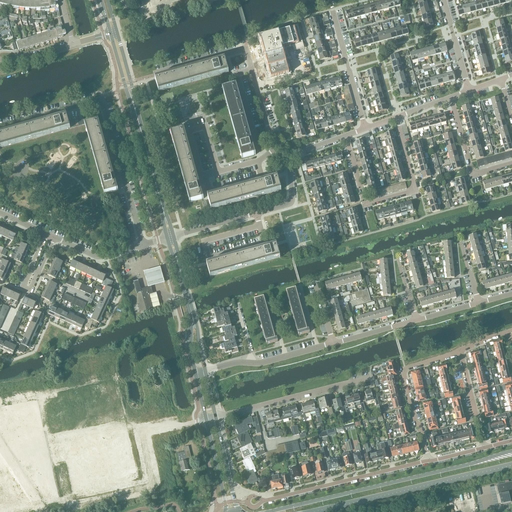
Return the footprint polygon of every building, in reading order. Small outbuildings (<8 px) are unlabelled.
[(39,0),(41,8),(41,11),(46,10),(50,10),(48,0),(39,0)] [(48,0),(50,10),(55,9),(58,8),(56,0),(48,0)] [(392,0),(389,0),(386,1),(389,9),(394,7),(392,0)] [(486,0),(480,2),(482,10),(488,8),(486,0)] [(491,0),(486,0),(488,8),(494,7),(491,0)] [(386,1),(381,2),(383,11),(389,9),(386,1)] [(381,2),(375,4),(377,12),(383,11),(381,2)] [(419,5),(420,10),(428,8),(427,2),(419,5)] [(480,2),(474,3),(476,12),(482,10),(480,2)] [(474,3),(468,5),(470,13),(476,12),(474,3)] [(375,4),(369,6),(371,14),(377,12),(375,4)] [(468,5),(462,7),(465,15),(470,13),(468,5)] [(369,6),(363,7),(365,15),(371,14),(369,6)] [(363,7),(357,9),(360,17),(365,15),(363,7)] [(465,15),(462,7),(457,8),(459,16),(465,15)] [(420,10),(422,17),(430,14),(428,8),(420,10)] [(357,9),(352,10),(354,19),(360,17),(357,9)] [(354,19),(352,10),(346,12),(348,20),(354,19)] [(309,20),(310,26),(318,24),(317,18),(309,20)] [(431,20),(423,22),(425,28),(433,26),(431,20)] [(495,23),(496,29),(504,27),(503,21),(495,23)] [(310,26),(312,32),(320,30),(318,24),(310,26)] [(406,26),(400,28),(402,36),(408,35),(406,26)] [(59,27),(54,28),(57,39),(63,37),(62,36),(59,27)] [(496,29),(498,35),(506,32),(504,27),(496,29)] [(46,31),(47,33),(49,41),(57,39),(54,28),(46,31)] [(400,28),(394,30),(397,38),(402,36),(400,28)] [(394,30),(389,31),(391,39),(397,38),(394,30)] [(389,31),(383,33),(385,41),(391,39),(389,31)] [(275,35),(258,40),(262,53),(270,80),(286,75),(279,48),(289,46),(285,32),(275,35)] [(498,35),(500,40),(508,38),(506,32),(498,35)] [(383,33),(377,34),(379,43),(385,41),(383,33)] [(471,35),(473,41),(481,38),(479,33),(471,35)] [(377,34),(371,36),(373,44),(379,43),(377,34)] [(314,38),(315,43),(323,41),(325,41),(323,35),(322,36),(322,35),(314,38)] [(371,36),(365,38),(368,46),(373,44),(371,36)] [(365,38),(360,39),(362,47),(368,46),(365,38)] [(473,41),(474,47),(482,44),(481,38),(473,41)] [(500,40),(501,46),(509,44),(508,38),(500,40)] [(362,47),(360,39),(354,41),(356,49),(362,47)] [(445,44),(439,46),(441,54),(447,52),(445,44)] [(474,47),(476,52),(484,50),(482,44),(474,47)] [(501,46),(503,52),(511,50),(509,44),(501,46)] [(439,46),(433,47),(435,55),(441,54),(439,46)] [(317,49),(318,55),(326,53),(325,47),(317,49)] [(433,47),(427,49),(429,57),(435,55),(433,47)] [(427,49),(421,50),(424,59),(429,57),(427,49)] [(421,50),(416,52),(418,60),(424,59),(421,50)] [(476,52),(477,58),(486,56),(484,50),(476,52)] [(326,53),(318,55),(320,61),(328,59),(327,56),(330,56),(329,52),(326,53)] [(418,60),(416,52),(410,54),(412,62),(418,60)] [(390,57),(392,63),(400,61),(398,55),(390,57)] [(477,58),(479,64),(487,62),(486,56),(477,58)] [(213,64),(155,80),(158,91),(228,71),(225,60),(218,62),(217,61),(218,61),(212,62),(213,62),(213,64)] [(392,63),(393,69),(401,67),(400,61),(392,63)] [(479,64),(481,70),(489,67),(487,62),(479,64)] [(393,69),(395,75),(403,72),(401,67),(393,69)] [(489,67),(481,70),(482,76),(490,73),(489,67)] [(367,72),(369,78),(377,75),(375,69),(367,72)] [(395,75),(396,80),(405,78),(403,72),(395,75)] [(453,73),(447,74),(449,82),(455,81),(453,73)] [(447,74),(441,76),(443,84),(449,82),(447,74)] [(369,78),(370,83),(378,81),(377,75),(369,78)] [(441,76),(435,78),(437,86),(443,84),(441,76)] [(340,78),(334,80),(336,87),(342,86),(340,78)] [(396,80),(398,86),(406,84),(405,78),(396,80)] [(435,78),(429,79),(432,87),(437,86),(435,78)] [(429,79),(424,81),(426,89),(432,87),(429,79)] [(334,80),(328,81),(330,89),(336,87),(334,80)] [(328,81),(322,83),(324,91),(330,89),(328,81)] [(370,83),(372,89),(380,87),(378,81),(370,83)] [(426,89),(424,81),(418,82),(420,91),(426,89)] [(322,83),(316,85),(318,92),(324,91),(322,83)] [(398,86),(400,92),(408,90),(406,84),(398,86)] [(316,85),(310,86),(312,94),(318,92),(316,85)] [(251,144),(235,86),(224,89),(243,159),(254,156),(252,148),(253,148),(254,148),(252,143),(251,144)] [(312,94),(310,86),(304,88),(306,96),(312,94)] [(372,89),(373,95),(382,93),(380,87),(372,89)] [(285,91),(286,97),(294,95),(296,94),(294,88),(285,91)] [(408,90),(400,92),(401,98),(409,96),(408,90)] [(373,95),(375,101),(383,98),(382,93),(373,95)] [(286,97),(288,103),(296,101),(294,95),(286,97)] [(375,101),(377,107),(385,104),(383,98),(375,101)] [(288,103),(290,109),(297,107),(296,101),(288,103)] [(385,104),(377,107),(378,112),(386,110),(385,104)] [(290,109),(291,115),(299,112),(297,107),(290,109)] [(291,115),(293,121),(301,118),(299,112),(291,115)] [(344,115),(346,123),(349,122),(349,123),(353,122),(352,118),(351,118),(350,113),(346,114),(346,112),(343,113),(344,115)] [(444,114),(438,116),(440,124),(446,122),(444,114)] [(344,115),(338,117),(340,124),(346,123),(344,115)] [(55,120),(0,135),(0,146),(0,147),(70,127),(69,123),(67,116),(60,119),(59,117),(54,118),(54,119),(54,118),(55,120)] [(329,119),(326,120),(328,128),(334,126),(332,118),(331,116),(329,117),(329,119)] [(338,117),(332,118),(334,126),(340,124),(338,117)] [(293,121),(295,126),(302,124),(301,118),(293,121)] [(320,121),(322,129),(328,128),(326,120),(323,121),(322,118),(319,119),(320,121)] [(86,124),(86,125),(106,194),(117,191),(115,184),(116,184),(115,178),(115,179),(113,179),(97,121),(93,123),(86,124)] [(322,129),(320,121),(314,123),(316,131),(322,129)] [(417,130),(415,122),(409,124),(411,132),(417,130)] [(295,126),(296,132),(304,130),(302,124),(295,126)] [(199,187),(183,130),(172,133),(191,202),(202,199),(200,192),(201,192),(202,192),(200,187),(199,187)] [(304,130),(296,132),(298,138),(306,136),(304,130)] [(385,134),(387,140),(394,138),(392,132),(385,134)] [(443,136),(445,142),(453,139),(451,133),(443,136)] [(365,140),(363,141),(356,142),(357,149),(364,147),(367,146),(365,140)] [(413,144),(415,150),(423,148),(421,142),(413,144)] [(511,148),(511,144),(503,146),(505,152),(511,149),(511,148)] [(369,152),(366,153),(359,155),(361,161),(368,159),(370,158),(369,152)] [(482,152),(474,154),(476,160),(483,158),(482,152)] [(343,161),(341,154),(335,155),(337,162),(343,161)] [(391,165),(393,164),(400,162),(399,156),(392,158),(389,159),(391,165)] [(313,169),(311,162),(305,164),(307,171),(313,169)] [(459,162),(451,165),(453,171),(461,168),(459,162)] [(429,171),(421,173),(423,179),(431,177),(429,171)] [(338,176),(340,182),(348,180),(347,174),(338,176)] [(265,181),(208,197),(211,208),(281,189),(278,178),(270,180),(270,179),(270,178),(265,180),(265,181)] [(456,181),(457,187),(465,185),(464,179),(456,181)] [(340,182),(341,188),(350,186),(348,180),(340,182)] [(491,189),(489,181),(483,182),(485,190),(491,189)] [(310,184),(312,190),(321,188),(319,182),(310,184)] [(374,182),(367,184),(369,190),(376,189),(374,182)] [(341,188),(343,194),(352,191),(350,186),(341,188)] [(426,190),(427,195),(435,193),(434,187),(426,190)] [(312,190),(314,196),(322,193),(321,188),(312,190)] [(343,194),(345,200),(353,197),(352,191),(343,194)] [(314,196),(315,201),(324,199),(322,193),(314,196)] [(469,196),(461,199),(462,205),(470,202),(469,196)] [(353,197),(345,200),(346,205),(355,203),(353,197)] [(315,201),(317,207),(325,205),(324,199),(315,201)] [(411,202),(405,204),(407,212),(413,211),(413,212),(415,211),(414,205),(412,206),(411,202)] [(405,204),(399,206),(401,214),(407,212),(405,204)] [(325,205),(317,207),(318,213),(327,211),(325,205)] [(438,205),(430,207),(432,213),(440,211),(438,205)] [(399,206),(393,207),(395,216),(401,214),(399,206)] [(393,207),(387,209),(390,217),(395,216),(393,207)] [(347,218),(350,217),(358,215),(356,209),(350,211),(348,211),(346,212),(347,217),(347,218)] [(387,209),(382,210),(384,219),(390,217),(387,209)] [(384,219),(382,210),(376,212),(378,221),(384,219)] [(358,215),(350,217),(351,223),(360,220),(358,215)] [(320,219),(322,225),(330,222),(329,217),(320,219)] [(351,223),(353,229),(361,226),(360,220),(351,223)] [(322,225),(323,231),(332,228),(330,222),(322,225)] [(361,226),(353,229),(354,235),(363,232),(361,226)] [(8,239),(11,231),(6,228),(6,229),(2,236),(8,239)] [(323,231),(325,236),(333,234),(332,228),(323,231)] [(8,239),(13,241),(17,234),(11,231),(8,239)] [(333,234),(325,236),(327,242),(335,240),(333,234)] [(21,245),(20,248),(19,249),(27,253),(30,247),(22,244),(22,243),(19,241),(18,243),(21,245)] [(19,250),(17,254),(17,255),(25,258),(27,253),(19,249),(20,248),(17,246),(16,248),(19,250)] [(264,248),(264,249),(207,265),(210,276),(280,257),(276,246),(269,248),(269,246),(264,247),(264,248)] [(17,255),(17,254),(14,252),(13,254),(12,255),(11,259),(14,261),(14,260),(18,262),(19,262),(22,264),(25,258),(17,255)] [(0,260),(3,261),(1,265),(1,266),(9,269),(11,264),(4,260),(0,258),(0,259),(0,260)] [(63,263),(66,265),(67,261),(61,258),(60,261),(55,259),(53,264),(60,268),(61,267),(63,263)] [(70,267),(75,270),(79,262),(73,259),(70,267)] [(75,270),(81,272),(85,264),(79,262),(75,270)] [(0,266),(0,267),(0,272),(6,275),(9,269),(1,266),(1,265),(0,264),(0,266)] [(64,268),(61,267),(60,268),(53,264),(50,270),(58,273),(58,272),(60,269),(63,270),(64,268)] [(81,272),(86,274),(86,275),(90,267),(85,264),(81,272)] [(86,275),(92,277),(95,269),(90,267),(86,275)] [(147,272),(145,273),(150,288),(151,288),(157,286),(163,285),(165,284),(161,268),(158,269),(153,271),(147,272)] [(92,277),(97,279),(97,280),(101,272),(95,269),(92,277)] [(60,277),(62,274),(58,272),(58,273),(50,270),(47,275),(55,279),(57,276),(60,277)] [(97,280),(102,282),(103,282),(104,278),(105,278),(106,275),(107,274),(101,272),(97,280)] [(113,282),(105,278),(104,278),(103,282),(102,282),(101,285),(106,287),(110,289),(110,288),(113,282)] [(49,281),(47,287),(55,290),(55,289),(57,286),(60,287),(61,286),(57,284),(57,285),(49,281)] [(151,289),(149,288),(143,289),(141,290),(138,281),(136,282),(133,282),(136,293),(139,293),(141,292),(146,310),(153,308),(149,295),(153,294),(152,294),(151,289)] [(6,300),(7,297),(6,297),(10,289),(4,287),(1,294),(5,296),(4,300),(6,300)] [(47,287),(44,292),(52,296),(53,295),(54,291),(57,293),(58,291),(55,289),(55,290),(47,287)] [(110,289),(106,287),(104,291),(101,290),(100,292),(103,293),(104,292),(111,296),(114,290),(110,288),(110,289)] [(11,303),(13,300),(12,299),(15,292),(10,289),(6,297),(7,297),(11,299),(9,302),(11,303)] [(307,330),(295,289),(286,291),(297,333),(298,333),(299,336),(310,332),(309,332),(309,330),(309,329),(307,330)] [(361,298),(363,300),(370,298),(367,290),(355,293),(355,294),(357,294),(360,293),(361,298)] [(12,299),(13,300),(16,301),(15,305),(17,305),(18,302),(17,302),(21,294),(15,292),(12,299)] [(52,296),(44,292),(42,298),(50,302),(52,297),(55,298),(56,296),(53,295),(52,296)] [(97,297),(101,299),(101,298),(109,301),(111,296),(104,292),(103,293),(101,297),(98,295),(98,296),(97,297)] [(154,308),(161,306),(160,304),(159,300),(158,295),(157,294),(150,295),(154,308)] [(28,307),(31,299),(26,296),(22,304),(21,303),(20,307),(18,310),(20,311),(22,308),(23,304),(27,306),(28,307)] [(264,297),(254,300),(266,342),(266,341),(267,344),(278,341),(277,341),(277,338),(275,339),(264,297)] [(95,303),(98,304),(98,303),(106,307),(109,301),(101,298),(101,299),(99,302),(96,301),(95,303)] [(37,301),(31,299),(28,307),(27,306),(25,309),(27,310),(29,307),(33,309),(37,301)] [(92,308),(96,310),(96,309),(104,312),(106,307),(98,303),(98,304),(96,308),(93,306),(92,308)] [(48,314),(54,317),(57,309),(52,306),(48,314)] [(54,317),(59,319),(63,311),(57,309),(54,317)] [(59,319),(65,322),(69,314),(69,312),(64,309),(63,311),(59,319)] [(90,314),(93,315),(93,314),(101,318),(104,312),(96,309),(96,310),(94,313),(91,312),(90,314)] [(36,311),(33,317),(41,320),(44,315),(36,311)] [(65,322),(70,324),(74,316),(75,314),(70,312),(69,314),(65,322)] [(87,317),(86,318),(90,320),(90,319),(93,321),(99,323),(101,318),(93,314),(93,315),(91,319),(87,317)] [(70,324),(76,327),(79,319),(74,316),(70,324)] [(79,319),(76,327),(81,329),(83,326),(85,321),(86,319),(80,316),(79,319)] [(33,318),(31,322),(39,326),(41,320),(33,317),(33,318)] [(86,318),(86,319),(85,321),(83,326),(89,329),(93,321),(90,319),(90,320),(86,318)] [(222,328),(231,326),(230,324),(236,322),(235,320),(230,322),(224,323),(223,321),(217,323),(218,327),(224,326),(225,327),(222,328)] [(31,322),(28,328),(36,331),(39,326),(31,322)] [(225,335),(236,332),(234,327),(232,328),(231,326),(222,328),(223,333),(225,333),(225,335)] [(28,328),(26,333),(34,337),(36,331),(28,328)] [(225,342),(235,339),(234,337),(237,336),(236,332),(225,335),(226,337),(224,337),(225,342)] [(26,333),(23,339),(31,342),(34,337),(26,333)] [(23,339),(21,344),(26,347),(29,348),(31,342),(23,339)] [(229,343),(220,345),(222,350),(224,349),(230,347),(230,345),(236,343),(241,342),(241,340),(235,341),(235,339),(225,342),(228,341),(229,343)] [(2,350),(7,352),(11,344),(12,344),(13,341),(12,341),(11,340),(10,344),(6,342),(5,342),(2,350)] [(17,342),(15,346),(16,346),(15,350),(23,354),(26,347),(21,344),(17,342)] [(237,348),(243,346),(242,344),(237,346),(236,343),(230,345),(230,347),(224,349),(225,353),(229,353),(231,352),(232,354),(238,352),(237,348)] [(11,344),(7,352),(13,355),(15,350),(16,346),(15,346),(12,344),(11,344)] [(380,367),(381,370),(394,366),(394,364),(394,362),(393,362),(393,361),(391,362),(390,362),(386,364),(386,366),(380,367)] [(154,367),(148,370),(151,377),(157,375),(154,367)] [(380,387),(381,389),(396,386),(395,384),(395,383),(395,382),(395,381),(387,383),(388,385),(380,387)] [(382,396),(383,398),(390,396),(398,395),(397,393),(398,392),(397,391),(397,390),(389,392),(390,394),(385,395),(382,396)] [(376,393),(372,394),(371,391),(365,393),(366,397),(364,397),(366,403),(374,400),(376,406),(379,405),(377,397),(376,393)] [(358,394),(352,396),(355,407),(360,405),(360,404),(361,403),(358,394)] [(346,402),(344,403),(346,412),(347,416),(348,420),(351,419),(350,417),(350,416),(349,416),(349,415),(351,415),(350,412),(349,411),(355,409),(355,407),(352,396),(345,398),(346,402)] [(320,405),(318,406),(319,410),(321,409),(327,408),(329,407),(327,400),(325,400),(324,399),(319,401),(320,405)] [(340,399),(332,401),(335,409),(338,408),(340,411),(342,413),(343,411),(343,413),(344,417),(347,416),(346,412),(344,402),(341,403),(340,399)] [(385,405),(385,407),(400,403),(400,402),(400,401),(400,400),(399,400),(399,399),(391,401),(392,403),(387,404),(385,405)] [(313,402),(307,403),(310,413),(315,411),(316,416),(317,416),(317,417),(320,416),(319,410),(318,406),(317,405),(314,406),(313,402)] [(300,410),(301,415),(303,421),(305,420),(305,419),(306,418),(306,417),(311,416),(310,413),(307,403),(301,405),(302,409),(300,410)] [(296,406),(289,408),(291,418),(301,415),(300,410),(297,411),(296,406)] [(283,414),(281,415),(282,420),(291,418),(289,408),(282,410),(283,414)] [(49,410),(40,413),(51,460),(61,457),(49,410)] [(391,415),(392,418),(404,415),(404,412),(404,410),(403,410),(395,411),(396,414),(391,415)] [(277,411),(271,413),(273,420),(274,423),(282,420),(281,415),(278,416),(277,411)] [(273,420),(271,413),(265,415),(266,418),(263,419),(265,425),(268,425),(267,422),(273,420)] [(251,418),(244,420),(234,424),(239,434),(249,430),(246,424),(252,423),(251,418)] [(392,426),(393,428),(407,425),(406,422),(406,420),(405,420),(398,421),(398,424),(394,425),(392,426)] [(274,435),(266,436),(266,437),(267,438),(267,439),(268,439),(269,439),(270,439),(271,439),(275,439),(278,438),(275,429),(272,430),(274,435)] [(408,430),(400,431),(401,434),(396,435),(397,438),(409,435),(408,432),(409,432),(409,430),(408,430)] [(247,432),(239,436),(237,437),(242,447),(252,442),(247,432)] [(405,440),(406,445),(408,453),(411,453),(411,454),(413,453),(413,452),(414,452),(412,444),(408,445),(407,440),(405,440)] [(384,442),(379,443),(380,445),(383,459),(389,458),(386,450),(384,444),(384,442)] [(253,449),(251,444),(242,448),(243,450),(241,451),(245,459),(252,456),(249,451),(253,449)] [(371,448),(368,449),(372,461),(374,461),(375,461),(377,461),(375,452),(372,453),(371,448)] [(185,453),(185,452),(177,454),(179,463),(181,472),(190,470),(189,467),(191,467),(189,460),(187,461),(186,458),(185,456),(185,453)] [(349,457),(349,453),(348,453),(342,454),(344,462),(345,462),(346,466),(347,467),(348,466),(349,466),(352,465),(350,457),(349,457)] [(336,460),(333,461),(335,469),(336,469),(337,469),(338,468),(341,468),(340,462),(341,462),(340,459),(339,459),(339,456),(336,457),(336,460)] [(244,464),(248,472),(255,469),(250,458),(245,461),(246,463),(244,464)] [(333,461),(333,460),(330,460),(329,459),(326,459),(327,462),(326,462),(327,465),(328,465),(329,470),(332,470),(333,470),(334,470),(335,469),(333,461)] [(321,472),(324,471),(321,460),(319,460),(320,464),(316,465),(316,466),(315,467),(316,468),(317,468),(318,473),(319,473),(321,473),(321,472)] [(309,466),(308,466),(307,463),(301,464),(304,476),(305,476),(305,477),(307,476),(307,475),(311,475),(309,466)] [(298,467),(291,469),(293,479),(300,477),(298,467)] [(247,476),(251,484),(257,481),(253,471),(248,473),(249,475),(247,476)] [(278,475),(275,476),(277,488),(283,487),(281,480),(279,480),(278,475)] [(505,483),(496,485),(501,505),(511,502),(511,481),(509,482),(505,483)]
